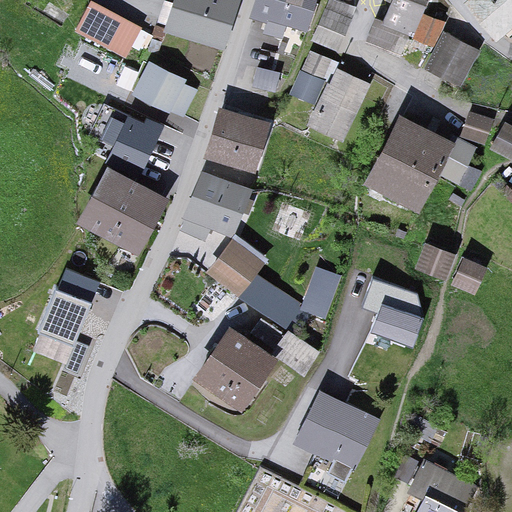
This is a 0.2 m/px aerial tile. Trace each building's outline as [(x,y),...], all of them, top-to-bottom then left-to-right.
[(171,0),(163,26),(225,46),(239,0),(171,0)] [(316,0),(257,0),(254,12),(307,29),(316,0)] [(394,0),(385,23),(433,42),(440,23),(419,15),(424,0),(394,0)] [(511,0),(470,0),(466,4),(496,38),(511,24),(511,0)] [(89,1),(75,34),(128,58),(143,25),(89,1)] [(352,10),(331,1),(314,40),(335,49),(352,10)] [(476,53),(443,36),(427,67),(460,84),(476,53)] [(332,63),(310,53),(291,93),(313,103),(332,63)] [(183,81),(150,64),(135,94),(168,110),(170,108),(182,114),(193,91),(182,85),(183,81)] [(367,86),(336,71),(311,125),(341,139),(367,86)] [(268,127),(221,113),(208,157),(255,171),(268,127)] [(491,121),(469,114),(462,136),(483,143),(491,121)] [(455,146),(399,118),(364,185),(418,213),(438,173),(457,183),(474,149),(458,140),(455,146)] [(158,132),(129,119),(110,161),(139,174),(158,132)] [(511,128),(505,125),(492,148),(511,159),(511,128)] [(252,189),(202,171),(184,221),(233,239),(252,189)] [(165,202),(108,173),(82,223),(139,252),(165,202)] [(456,249),(424,236),(412,267),(446,280),(456,249)] [(241,305),(270,258),(233,239),(210,268),(241,305)] [(452,278),(476,292),(491,265),(466,252),(452,278)] [(298,317),(324,327),(345,275),(319,264),(298,317)] [(418,295),(371,278),(360,307),(379,313),(372,332),(413,346),(423,317),(418,295)] [(94,298),(59,283),(31,345),(66,360),(94,298)] [(280,359),(230,326),(196,378),(246,410),(280,359)] [(277,356),(310,374),(323,348),(290,331),(277,356)] [(375,423),(322,397),(299,440),(352,467),(375,423)] [(460,511),(473,488),(423,463),(410,490),(427,499),(419,511),(460,511)]
